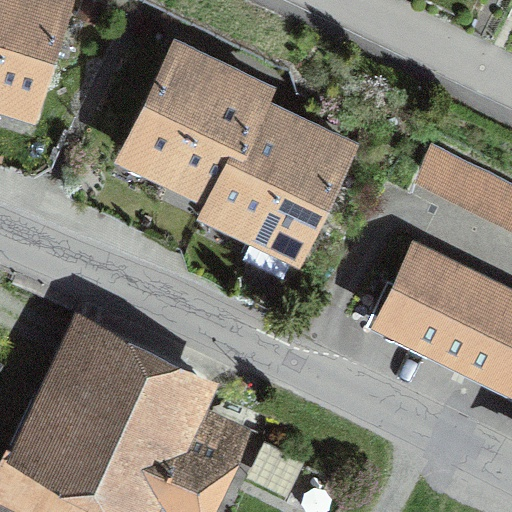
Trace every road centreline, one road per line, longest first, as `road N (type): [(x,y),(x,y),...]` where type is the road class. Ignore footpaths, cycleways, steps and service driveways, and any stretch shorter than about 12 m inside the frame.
road 1 (unclassified): [(0,237),(511,475)]
road 2 (residential): [(511,98),(308,0)]
